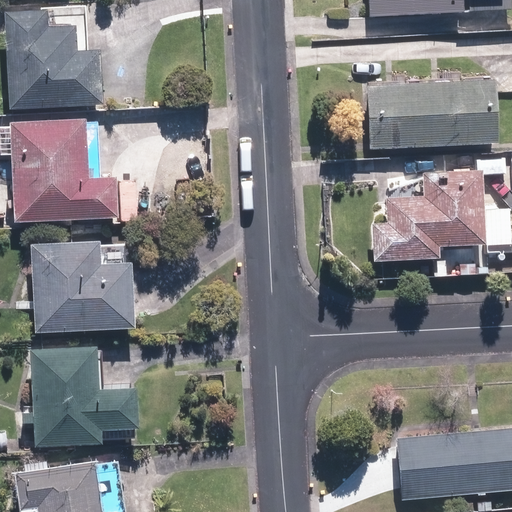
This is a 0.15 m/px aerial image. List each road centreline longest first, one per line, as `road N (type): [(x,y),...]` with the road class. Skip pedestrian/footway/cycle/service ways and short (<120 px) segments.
road 1 (residential): [(274,337),(257,0)]
road 2 (residential): [(274,337),(511,326)]
road 3 (residential): [(285,511),(274,337)]
